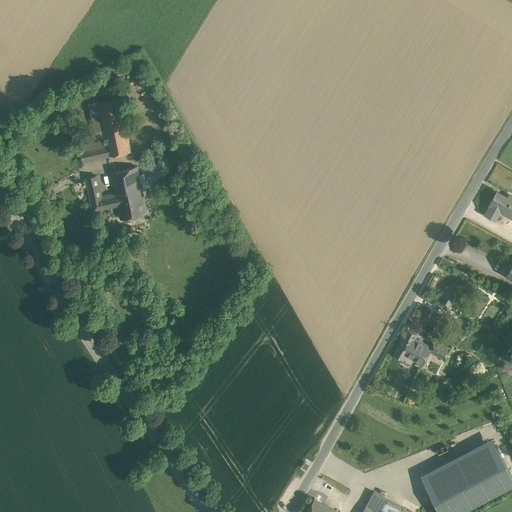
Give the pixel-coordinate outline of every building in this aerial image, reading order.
[(127,117),(123,97),(119,98),(124,118),(127,117)] [(119,98),(99,102),(106,136),(107,139),(110,156),(131,152),(124,118),(119,98)] [(99,102),(88,104),(95,139),(106,136),(99,102)] [(107,139),(80,145),(83,161),(110,156),(107,139)] [(136,167),(112,172),(116,193),(117,200),(127,199),(126,195),(140,192),(151,190),(150,182),(139,184),(136,167)] [(100,196),(96,176),(86,178),(93,210),(118,205),(117,200),(116,193),(100,196)] [(511,196),(511,199),(496,191),(489,205),(484,213),(496,220),(500,211),(505,213),(505,214),(507,210),(511,213),(511,196)] [(140,192),(126,195),(127,199),(117,200),(118,205),(121,219),(145,215),(140,192)] [(455,294),(446,289),(438,304),(447,309),(455,294)] [(407,332),(396,352),(404,356),(406,354),(414,338),(415,336),(407,332)] [(431,348),(414,338),(406,354),(423,364),(430,351),(432,348),(431,348)] [(432,348),(430,351),(443,358),(449,348),(435,340),(431,348),(432,348)] [(511,477),(492,439),(422,475),(441,511),(458,511),(511,484),(511,477)] [(397,511),(401,506),(374,491),(364,508),(371,511),(397,511)] [(339,511),(314,498),(306,511),(339,511)]
